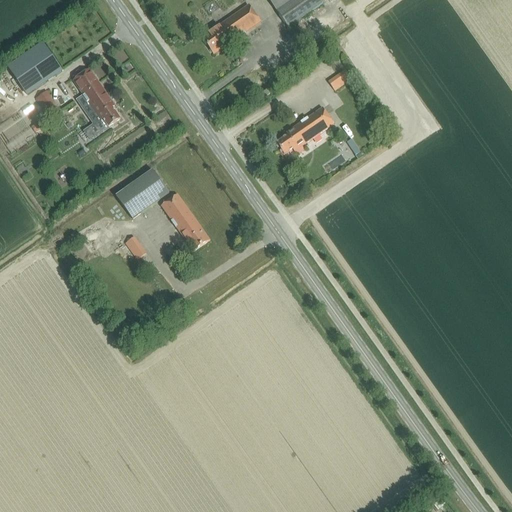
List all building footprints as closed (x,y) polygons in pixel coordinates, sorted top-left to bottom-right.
[(192,0),(200,12),(218,0),(192,0)] [(324,3),(322,0),(268,0),(276,12),(287,28),(324,3)] [(214,55),(260,23),(248,7),(202,38),(214,55)] [(62,72),(42,45),(8,70),(28,97),(62,72)] [(90,141),(120,120),(112,108),(115,106),(89,70),(73,81),(100,121),(84,132),(90,141)] [(334,92),(351,80),(344,71),(327,83),(334,92)] [(264,99),(270,95),(267,91),(261,95),(264,99)] [(57,111),(45,95),(37,101),(49,116),(57,111)] [(294,153),(334,126),(322,108),(285,133),(287,135),(275,143),(285,157),(293,151),(294,153)] [(36,119),(28,124),(32,131),(41,125),(36,119)] [(332,138),(323,147),(326,149),(317,157),(329,170),(347,153),(332,138)] [(84,159),(91,171),(100,165),(93,154),(84,159)] [(132,220),(169,194),(152,170),(115,196),(132,220)] [(193,253),(209,241),(177,195),(161,207),(193,253)] [(134,237),(125,244),(134,257),(137,261),(146,255),(134,237)]
